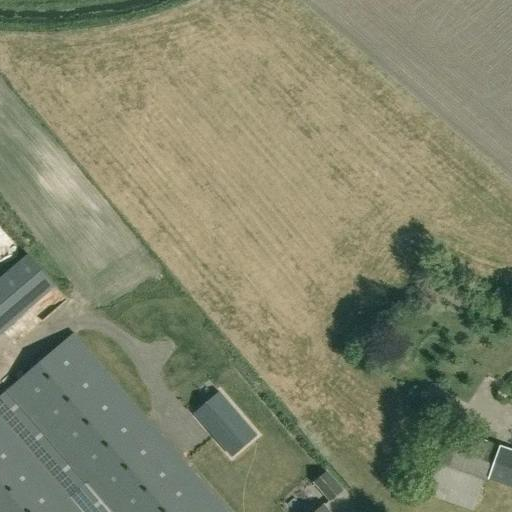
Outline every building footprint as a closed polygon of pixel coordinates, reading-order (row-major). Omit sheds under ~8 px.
[(227,511),(73,335),(7,393),(110,511),(227,511)] [(232,456),(256,435),(220,392),(195,413),(232,456)] [(85,511),(0,412),(0,511),(85,511)] [(475,510),(497,445),(451,429),(429,494),(475,510)] [(494,469),(511,475),(511,459),(499,455),(494,469)] [(328,472),(316,482),(331,500),(343,490),(328,472)] [(352,493),(339,505),(345,511),(364,511),(368,509),(352,493)]
